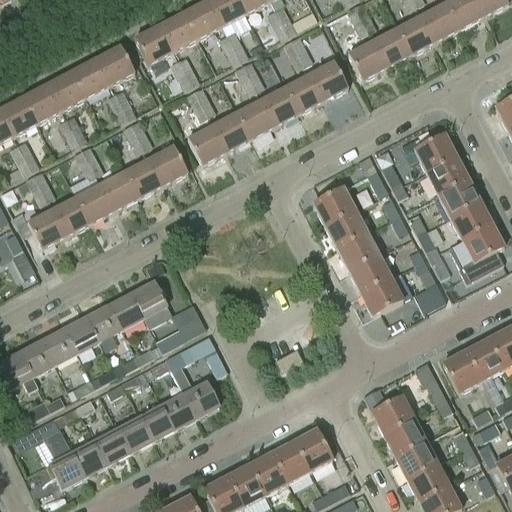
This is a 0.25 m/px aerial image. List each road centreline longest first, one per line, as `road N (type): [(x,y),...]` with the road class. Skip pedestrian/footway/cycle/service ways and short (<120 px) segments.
road 1 (residential): [(0,327),(268,186)]
road 2 (residential): [(268,186),(452,89)]
road 3 (residential): [(96,511),(267,423)]
road 4 (residential): [(366,372),(511,296)]
road 5 (residential): [(390,511),(328,392)]
road 6 (residential): [(511,207),(452,89)]
road 7 (residential): [(329,302),(268,186)]
